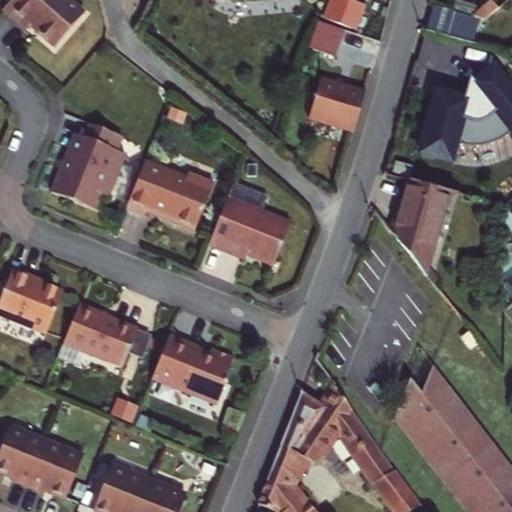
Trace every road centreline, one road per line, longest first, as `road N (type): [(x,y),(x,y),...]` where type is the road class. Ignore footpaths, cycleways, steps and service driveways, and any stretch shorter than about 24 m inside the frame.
road 1 (residential): [(303,342),(18,220),(10,192),(34,115),(0,72)]
road 2 (residential): [(303,342),(412,0)]
road 3 (residential): [(234,511),(303,342)]
